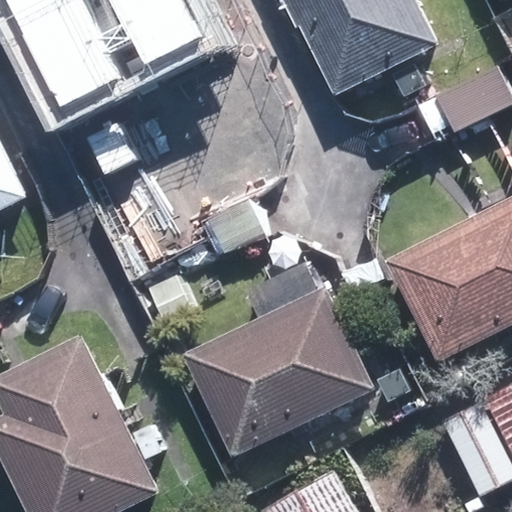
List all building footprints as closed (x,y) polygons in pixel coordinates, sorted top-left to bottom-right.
[(452,41),(431,0),(300,0),(347,93),(452,41)] [(511,108),(511,75),(507,65),(446,95),(465,132),(511,108)] [(0,113),(0,218),(43,197),(0,113)] [(257,196),(215,214),(230,249),(272,231),(257,196)] [(511,330),(511,200),(401,259),(454,361),(511,330)] [(153,283),(171,324),(238,295),(220,253),(153,283)] [(389,386),(339,284),(193,355),(243,457),(389,386)] [(132,511),(172,493),(96,335),(0,380),(0,381),(15,412),(0,419),(0,430),(39,511),(132,511)] [(511,383),(445,416),(484,498),(511,484),(511,383)] [(369,511),(341,464),(282,499),(290,511),(369,511)]
